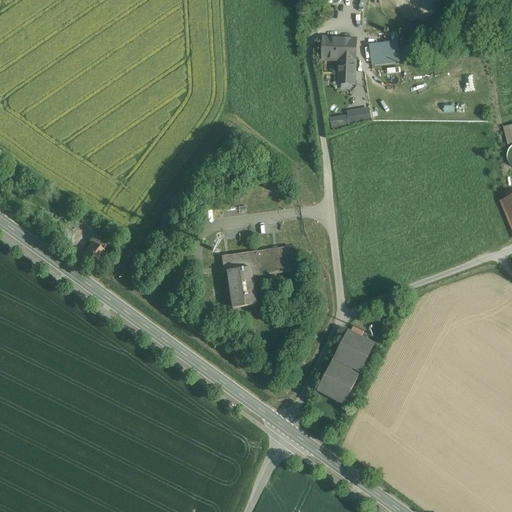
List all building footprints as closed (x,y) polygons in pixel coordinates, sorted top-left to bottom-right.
[(356,40),(324,39),(323,59),(339,60),(338,82),(354,83),(356,40)] [(394,45),(370,49),(372,59),(380,58),(381,63),(396,60),(394,45)] [(444,81),(446,94),(469,91),(468,78),(444,81)] [(359,82),(349,88),(358,106),(365,103),(362,97),(365,95),(359,82)] [(423,102),(423,112),(451,112),(451,103),(423,102)] [(361,121),(361,115),(360,112),(348,114),(349,116),(330,118),(331,127),(351,125),(351,122),(361,121)] [(511,143),(511,126),(503,128),(507,144),(511,143)] [(511,195),(499,201),(511,230),(511,195)] [(108,236),(99,229),(90,241),(93,243),(100,248),(108,236)] [(100,248),(99,248),(105,252),(114,240),(108,236),(100,248)] [(100,248),(93,243),(82,257),(95,267),(106,252),(105,252),(99,248),(100,248)] [(291,248),(233,256),(234,265),(235,270),(249,268),(251,277),(294,271),(291,248)] [(249,268),(235,270),(234,265),(227,266),(228,271),(226,271),(231,310),(255,306),(251,277),(249,268)] [(255,306),(231,310),(232,315),(255,312),(255,306)] [(348,333),(319,391),(345,404),(374,346),(348,333)]
